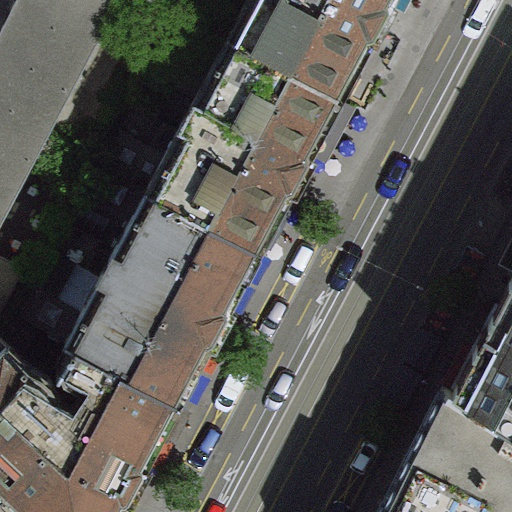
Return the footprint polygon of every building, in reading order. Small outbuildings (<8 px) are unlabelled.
[(0,351),(9,342),(0,335),(0,316),(26,269),(0,255),(0,228),(32,166),(69,186),(167,2),(162,0),(17,0),(0,34),(0,351)] [(162,0),(167,2),(185,12),(191,0),(162,0)] [(248,0),(230,35),(340,93),(389,0),(248,0)] [(196,98),(230,35),(185,12),(152,75),(196,98)] [(166,154),(148,187),(259,246),(340,93),(230,35),(196,98),(166,154)] [(134,110),(123,131),(142,141),(153,119),(134,110)] [(148,187),(166,154),(142,141),(123,131),(105,164),(148,187)] [(66,340),(72,343),(176,398),(259,246),(148,187),(66,340)] [(72,227),(57,255),(87,271),(102,242),(72,227)] [(511,282),(488,328),(453,391),(511,428),(511,282)] [(117,511),(176,398),(72,343),(61,365),(66,378),(85,387),(73,404),(62,398),(52,379),(42,370),(31,365),(9,342),(0,351),(0,486),(27,511),(117,511)] [(511,511),(511,428),(453,391),(444,386),(382,511),(511,511)]
